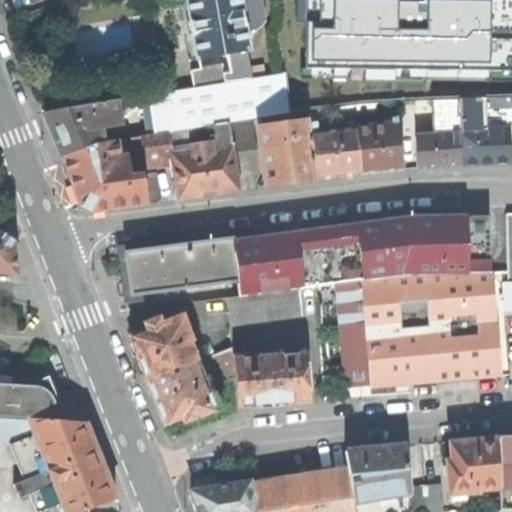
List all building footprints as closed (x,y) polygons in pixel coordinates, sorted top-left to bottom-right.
[(178,0),(184,30),(189,60),(227,54),(244,51),(249,51),(246,32),(240,0),(178,0)] [(240,0),(246,32),(256,30),(264,22),(260,0),(240,0)] [(511,70),(511,0),(297,0),(297,21),(306,21),(306,68),(511,70)] [(248,79),(244,51),(227,54),(230,72),(224,73),(225,83),(248,79)] [(191,70),(194,88),(225,83),(224,73),(222,65),(191,70)] [(148,96),(155,134),(169,132),(228,123),(253,119),(287,113),(283,74),(248,79),(225,83),(194,88),(148,96)] [(511,97),(473,99),(473,116),(501,114),(501,128),(510,128),(511,127),(511,97)] [(425,135),(460,133),(459,120),(458,99),(434,101),(436,127),(424,127),(425,135)] [(459,120),(474,119),(473,116),(473,99),(458,99),(459,120)] [(52,134),(61,158),(94,145),(102,143),(97,128),(117,123),(111,102),(44,113),(52,134)] [(390,114),(397,114),(396,102),(383,103),(384,115),(390,114)] [(391,124),(354,128),(360,174),(381,172),(404,169),(397,114),(390,114),(391,124)] [(257,149),(253,119),(228,123),(233,153),(257,149)] [(460,133),(462,165),(483,164),(511,162),(510,128),(501,128),(474,130),(474,119),(459,120),(460,133)] [(260,127),(267,186),(292,183),(316,180),(309,123),(309,121),(302,122),(260,127)] [(209,195),(239,191),(233,153),(228,123),(169,132),(172,155),(179,200),(209,195)] [(309,123),(316,180),(338,177),(360,174),(354,128),(317,133),(315,123),(309,123)] [(151,159),(172,155),(169,132),(155,134),(139,136),(143,158),(151,157),(151,159)] [(462,165),(460,133),(425,135),(422,136),(424,168),(441,167),(462,165)] [(79,205),(90,212),(145,204),(142,177),(141,176),(129,177),(126,156),(118,158),(115,140),(102,143),(94,145),(61,158),(71,182),(79,205)] [(142,177),(145,204),(160,202),(157,175),(142,177)] [(0,274),(17,276),(15,255),(13,241),(2,234),(0,234),(0,274)] [(402,275),(362,280),(370,385),(370,388),(458,380),(500,376),(490,273),(402,275)] [(336,283),(345,387),(370,385),(362,280),(336,283)] [(511,281),(507,282),(501,282),(504,312),(511,311),(511,281)] [(302,314),(299,288),(238,296),(228,297),(230,324),(302,314)] [(147,379),(195,361),(188,342),(191,341),(181,316),(160,324),(158,318),(143,323),(145,329),(130,335),(138,357),(147,379)] [(232,354),(231,347),(214,354),(217,382),(234,377),(232,354)] [(234,377),(236,407),(272,404),(309,400),(304,349),(289,350),(289,355),(249,358),(249,353),(232,354),(234,377)] [(0,418),(27,420),(65,422),(57,401),(40,358),(29,364),(24,375),(22,381),(11,380),(11,377),(0,376),(0,418)] [(182,418),(184,423),(197,418),(197,417),(214,410),(195,361),(147,379),(155,401),(164,424),(182,418)] [(0,444),(9,445),(33,436),(27,420),(0,418),(0,444)] [(33,436),(9,445),(23,480),(13,484),(18,499),(29,494),(36,511),(38,511),(61,504),(63,511),(81,511),(114,498),(100,462),(84,422),(65,422),(27,420),(33,436)] [(511,439),(496,441),(500,489),(500,509),(500,511),(504,511),(511,510),(511,439)] [(500,489),(496,441),(478,442),(478,440),(462,441),(450,442),(451,461),(447,461),(449,495),(481,493),(480,490),(500,489)] [(349,469),(354,502),(411,493),(410,487),(404,445),(372,449),(347,453),(349,469)] [(250,484),(255,511),(355,511),(354,502),(349,469),(250,484)] [(255,511),(250,484),(250,482),(191,492),(198,511),(255,511)] [(424,485),(426,511),(441,511),(440,484),(424,485)] [(411,511),(426,511),(424,485),(410,487),(411,493),(411,511)]
